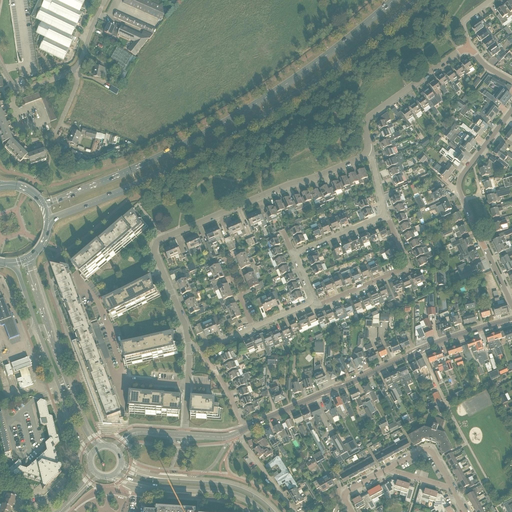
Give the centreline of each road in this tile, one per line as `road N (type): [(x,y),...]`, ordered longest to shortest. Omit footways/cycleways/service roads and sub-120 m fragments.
road 1 (secondary): [(47,226),(233,136),(417,0)]
road 2 (secondary): [(393,0),(223,124),(40,203)]
road 3 (residential): [(188,346),(155,255),(158,241),(367,150)]
road 4 (residential): [(511,305),(459,191),(466,167),(511,111)]
road 5 (secondary): [(9,264),(91,455)]
road 6 (secondary): [(98,448),(80,421),(24,261)]
road 7 (tertiary): [(238,432),(420,349)]
road 8 (secondary): [(275,511),(229,484),(120,467)]
road 9 (residential): [(311,300),(318,305),(401,270),(381,216)]
road 10 (residential): [(367,150),(363,127),(371,116),(467,51)]
road 11 (secondary): [(116,474),(229,493),(262,511)]
road 12 (residential): [(13,88),(17,122),(33,141),(56,134),(69,99)]
